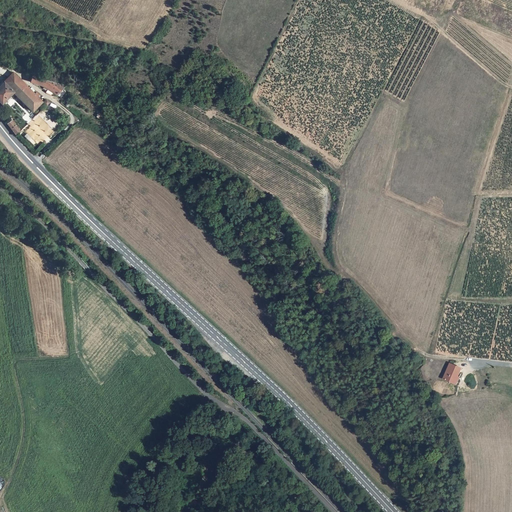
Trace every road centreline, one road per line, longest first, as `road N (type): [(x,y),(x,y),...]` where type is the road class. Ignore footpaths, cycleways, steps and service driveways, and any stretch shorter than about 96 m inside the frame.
road 1 (primary): [(0,125),(393,511)]
road 2 (track): [(395,0),(427,16),(511,87)]
